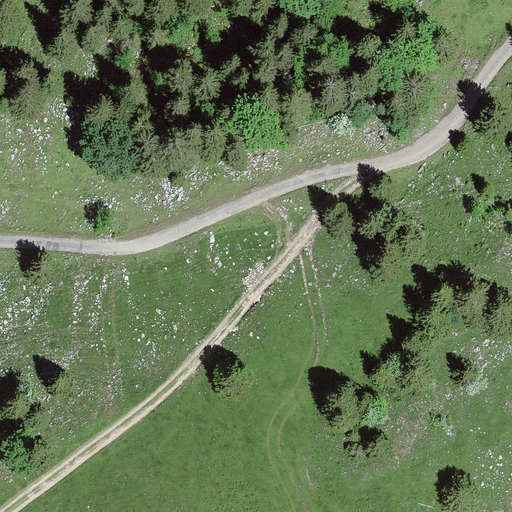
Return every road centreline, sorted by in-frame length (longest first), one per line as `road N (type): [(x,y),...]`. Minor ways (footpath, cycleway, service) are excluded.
road 1 (track): [(511,45),(446,131),(410,156),(294,183),(132,249),(0,243)]
road 2 (track): [(8,511),(161,396),(340,194),(379,165)]
